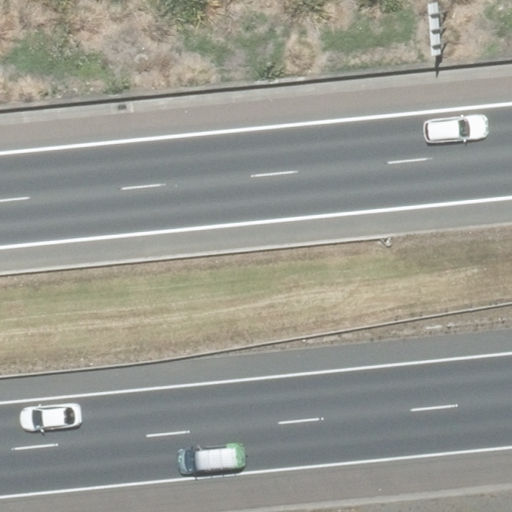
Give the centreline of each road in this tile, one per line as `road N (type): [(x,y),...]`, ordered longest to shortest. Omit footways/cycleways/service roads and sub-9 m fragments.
road 1 (motorway): [(511,399),(0,450)]
road 2 (motorway): [(0,201),(511,153)]
